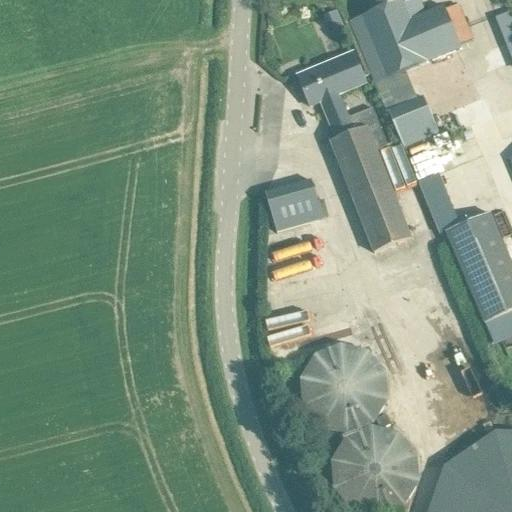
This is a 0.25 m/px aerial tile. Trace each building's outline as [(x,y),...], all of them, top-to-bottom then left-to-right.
[(359,19),(350,23),(375,85),(384,81),(405,72),(407,72),(461,49),(460,47),(445,12),(444,9),(425,17),(418,0),(401,0),(376,11),(376,12),(362,18),(359,19)] [(371,0),(376,11),(401,0),(371,0)] [(511,14),(503,18),(511,42),(506,44),(511,58),(511,14)] [(353,54),(298,76),(311,108),(321,104),(336,140),(367,128),(376,150),(387,146),(378,123),(372,109),(348,118),(339,97),(366,85),(361,72),(353,54)] [(499,93),(450,108),(455,126),(505,111),(499,93)] [(417,101),(389,113),(399,136),(405,149),(408,148),(440,133),(434,121),(424,98),(417,101)] [(376,150),(367,128),(336,140),(330,142),(374,254),(411,239),(384,169),(376,150)] [(450,166),(455,181),(465,178),(459,162),(450,166)] [(277,234),(323,220),(312,181),(266,195),(277,234)] [(485,324),(511,311),(511,264),(491,215),(446,234),(485,324)] [(448,257),(429,263),(433,273),(451,266),(448,257)] [(281,341),(337,328),(335,316),(278,329),(281,341)] [(511,511),(511,427),(488,437),(489,456),(480,459),(466,456),(455,460),(441,511),(511,511)]
